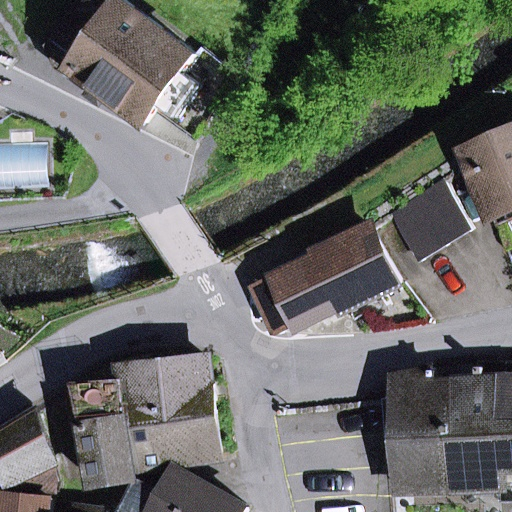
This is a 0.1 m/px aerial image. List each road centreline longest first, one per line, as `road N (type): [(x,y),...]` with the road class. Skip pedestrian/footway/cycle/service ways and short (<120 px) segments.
road 1 (tertiary): [(511,335),(277,362),(246,353)]
road 2 (tertiary): [(230,316),(178,316),(101,336),(0,399)]
road 3 (residential): [(0,89),(78,122),(150,200)]
road 4 (residential): [(275,511),(246,353)]
road 5 (residential): [(0,220),(150,200)]
road 6 (residential): [(150,200),(230,316)]
